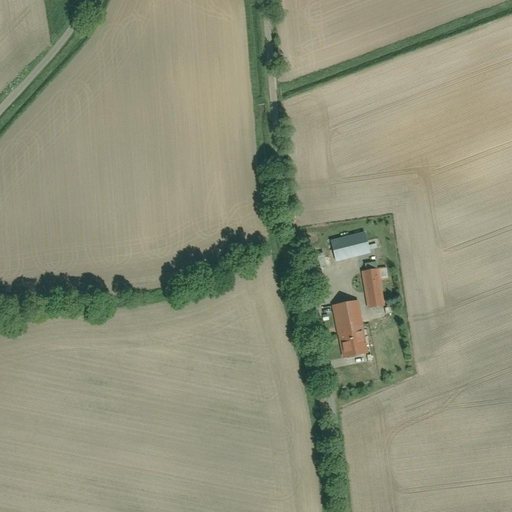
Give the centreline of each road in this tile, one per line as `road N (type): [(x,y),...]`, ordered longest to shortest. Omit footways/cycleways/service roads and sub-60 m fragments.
road 1 (residential): [(344,511),(327,390),(288,234),(263,0)]
road 2 (residential): [(0,112),(60,44),(86,0)]
